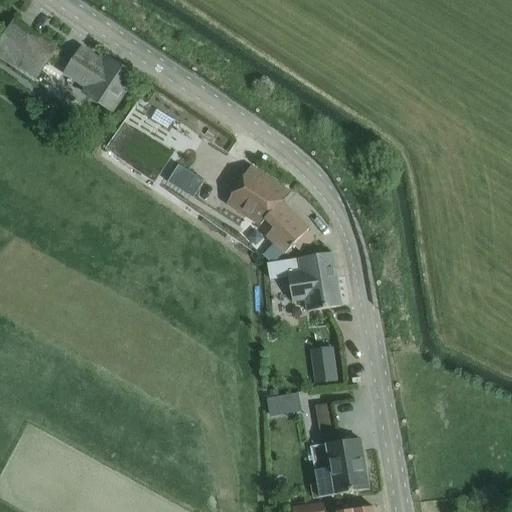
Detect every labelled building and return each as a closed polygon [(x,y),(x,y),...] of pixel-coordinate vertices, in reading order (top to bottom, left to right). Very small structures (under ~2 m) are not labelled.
[(0,60),(32,82),(55,47),(15,20),(0,41),(0,60)] [(108,67),(81,50),(70,66),(67,72),(92,89),(88,94),(112,109),(133,77),(111,62),(108,67)] [(213,123),(226,128),(231,116),(218,110),(213,123)] [(212,194),(221,180),(125,125),(115,142),(189,186),(191,182),(212,194)] [(316,237),(281,203),(291,193),(250,167),(228,203),(260,225),(268,218),(277,227),(269,235),(277,244),(285,236),(299,251),(304,248),(309,256),(327,244),(320,234),(316,237)] [(341,306),(332,253),(299,259),(300,270),(287,272),(292,301),(305,299),(307,312),(341,306)] [(332,348),(312,351),(317,386),(337,384),(332,348)] [(332,403),(315,406),(322,444),(338,442),(332,403)] [(340,442),(311,447),(317,484),(310,485),(313,499),(319,498),(349,493),(369,489),(362,452),(360,439),(340,442)] [(293,511),(323,511),(322,502),(293,506),(293,511)]
